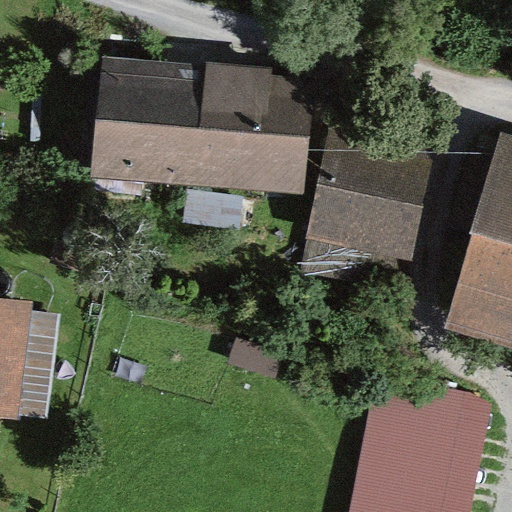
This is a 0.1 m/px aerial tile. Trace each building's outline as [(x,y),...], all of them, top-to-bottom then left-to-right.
[(308,196),(318,98),(276,94),(279,66),(214,60),(212,77),(106,66),(95,175),(308,196)] [(511,318),(511,120),(456,301),(511,318)] [(330,161),(297,272),(391,300),(424,189),(330,161)] [(45,294),(0,288),(0,453),(3,454),(10,405),(52,411),(67,315),(42,311),(45,294)] [(461,511),(482,400),(382,381),(357,511),(461,511)]
